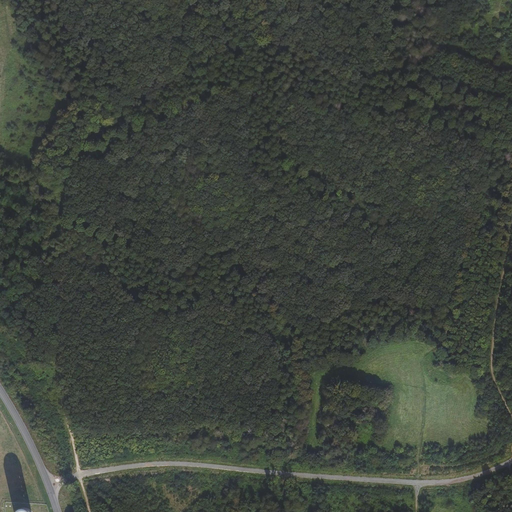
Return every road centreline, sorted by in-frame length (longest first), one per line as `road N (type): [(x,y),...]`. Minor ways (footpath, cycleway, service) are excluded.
road 1 (track): [(511,97),(417,74),(357,78),(255,46),(122,100),(105,117),(65,198),(64,397),(89,511)]
road 2 (unclassified): [(47,483),(172,463),(450,481),(511,459)]
road 3 (track): [(511,418),(491,365),(511,227)]
